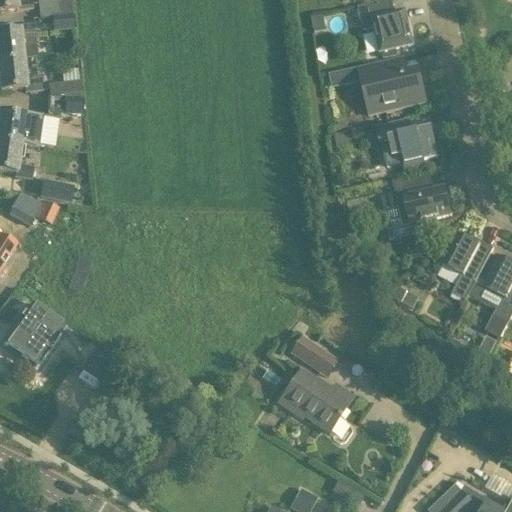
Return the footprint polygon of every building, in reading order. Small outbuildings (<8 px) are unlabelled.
[(31,3),(16,4),(15,0),(0,0),(0,14),(14,13),(14,14),(33,12),(31,3)] [(71,16),(69,0),(37,3),(38,19),(71,16)] [(362,32),(374,30),(380,55),(412,47),(405,13),(393,15),(389,2),(357,9),(362,32)] [(51,20),(53,36),(73,33),(71,17),(51,20)] [(311,20),(313,32),(325,30),(323,18),(311,20)] [(0,34),(0,63),(34,60),(34,58),(36,56),(36,48),(33,47),(32,40),(35,39),(34,26),(16,28),(16,33),(0,34)] [(66,60),(67,69),(77,69),(76,59),(66,60)] [(0,94),(24,92),(24,96),(41,93),(40,81),(37,81),(34,60),(0,63),(0,94)] [(426,105),(418,72),(362,85),(369,118),(426,105)] [(48,87),(49,98),(75,96),(74,85),(48,87)] [(46,118),(75,118),(76,101),(47,101),(46,118)] [(24,118),(24,116),(0,112),(0,143),(39,149),(43,118),(29,115),(24,118)] [(379,146),(388,144),(392,159),(401,157),(404,171),(425,166),(424,162),(438,158),(432,133),(412,137),(409,122),(375,130),(379,146)] [(363,130),(351,132),(353,140),(365,137),(363,130)] [(352,147),(349,136),(334,139),(337,150),(352,147)] [(17,168),(20,147),(38,150),(39,149),(0,143),(0,172),(14,174),(13,181),(31,183),(33,170),(17,168)] [(392,184),(396,201),(402,229),(451,218),(445,190),(432,193),(429,176),(392,184)] [(42,184),(39,200),(71,205),(73,189),(42,184)] [(28,229),(40,207),(19,195),(7,218),(28,229)] [(50,226),(57,212),(43,205),(37,220),(50,226)] [(456,236),(440,267),(460,278),(451,296),(465,304),(493,251),(481,245),(479,248),(456,236)] [(0,267),(14,245),(0,237),(0,267)] [(486,331),(500,338),(511,316),(511,265),(499,258),(482,289),(503,300),(486,331)] [(81,295),(91,263),(79,259),(68,291),(81,295)] [(406,295),(400,306),(411,312),(417,300),(406,295)] [(35,367),(63,329),(30,306),(3,344),(35,367)] [(300,339),(288,357),(325,381),(337,363),(300,339)] [(87,359),(78,371),(100,387),(117,364),(88,343),(80,354),(87,359)] [(273,389),(279,380),(266,372),(260,380),(273,389)] [(325,435),(348,399),(331,388),(327,394),(297,374),(275,407),(290,417),(293,414),(325,435)] [(345,487),(338,483),(332,494),(339,498),(345,487)] [(348,503),(358,508),(364,497),(354,492),(348,503)] [(290,511),(291,511),(308,511),(315,500),(301,493),(290,511)] [(511,511),(511,504),(510,503),(504,511),(495,511),(476,501),(473,507),(461,494),(442,511),(511,511)]
